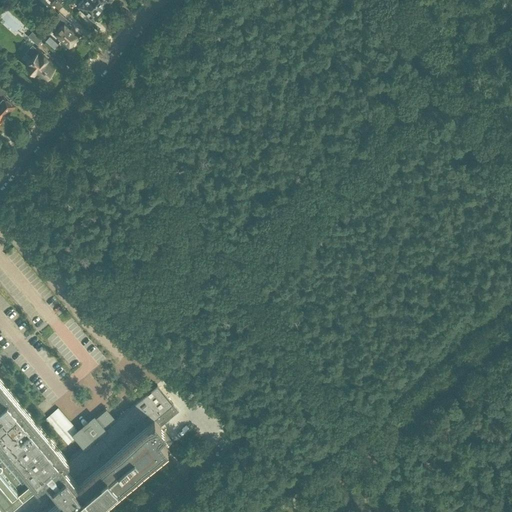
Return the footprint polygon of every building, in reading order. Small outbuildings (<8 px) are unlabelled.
[(54,0),(51,4),(59,10),(63,5),(57,0),(54,0)] [(97,14),(101,9),(91,0),(74,0),(79,4),(79,5),(89,14),(87,16),(94,22),(99,16),(97,14)] [(91,0),(101,9),(106,4),(108,6),(112,0),(91,0)] [(78,36),(62,22),(57,26),(56,25),(51,31),(68,46),(69,45),(71,45),(73,42),(73,41),(78,36)] [(42,40),(33,32),(28,37),(38,45),(42,40)] [(49,36),(45,41),(54,48),(58,44),(49,36)] [(38,51),(39,50),(33,45),(26,53),(32,58),(26,65),(42,80),(47,75),(48,77),(51,76),(53,74),(53,71),(51,70),(55,66),(38,51)] [(0,109),(7,116),(9,113),(10,113),(11,112),(11,111),(16,106),(4,96),(9,91),(0,84),(0,83),(0,109)] [(89,511),(167,447),(159,437),(165,432),(160,426),(154,420),(173,404),(157,385),(155,386),(146,394),(137,401),(119,417),(102,431),(72,457),(71,457),(68,460),(62,453),(57,446),(16,398),(12,394),(3,383),(0,379),(0,505),(5,511),(89,511)] [(154,420),(160,426),(179,411),(173,404),(154,420)] [(67,444),(80,434),(58,408),(45,418),(67,444)]
